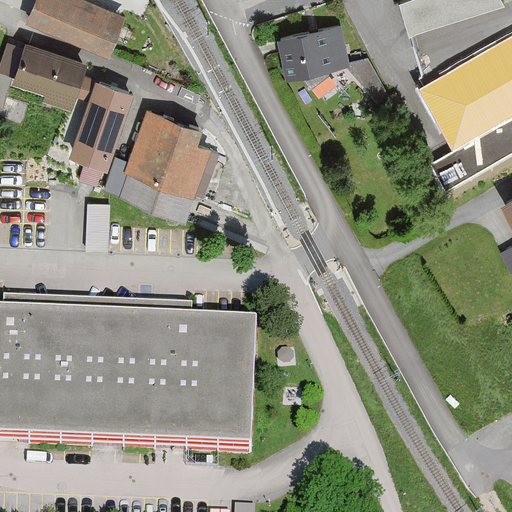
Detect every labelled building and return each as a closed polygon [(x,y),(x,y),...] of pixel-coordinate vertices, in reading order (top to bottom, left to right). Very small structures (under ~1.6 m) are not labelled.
[(125,13),(92,0),(35,0),(27,19),(108,53),(125,13)] [(502,4),(500,0),(399,0),(422,73),(456,62),(443,22),(502,4)] [(286,75),(347,64),(340,24),(279,36),(286,75)] [(85,63),(23,44),(13,77),(46,88),(44,95),(72,104),(85,63)] [(20,50),(9,47),(0,73),(0,101),(3,102),(20,50)] [(133,91),(95,78),(70,153),(107,165),(112,153),(133,91)] [(202,126),(146,107),(129,159),(112,153),(107,165),(101,183),(123,191),(122,195),(185,216),(193,192),(203,195),(218,152),(196,144),(202,126)] [(511,192),(501,199),(511,219),(511,192)] [(109,203),(87,203),(87,248),(109,248),(109,203)] [(0,313),(0,441),(252,451),(256,323),(0,313)]
